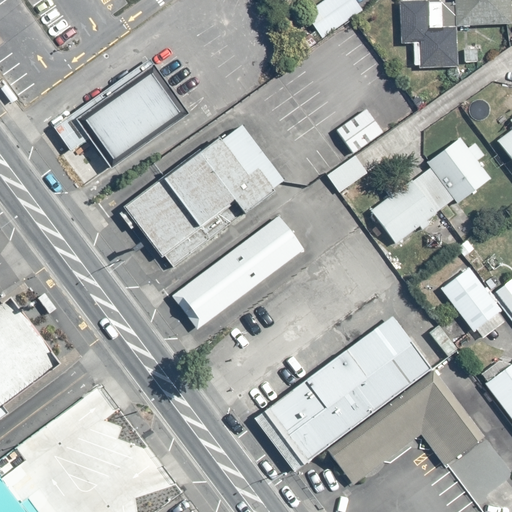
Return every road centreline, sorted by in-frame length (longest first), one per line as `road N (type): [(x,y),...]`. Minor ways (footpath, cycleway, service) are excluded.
road 1 (secondary): [(0,140),(278,511)]
road 2 (secondary): [(243,511),(0,192)]
